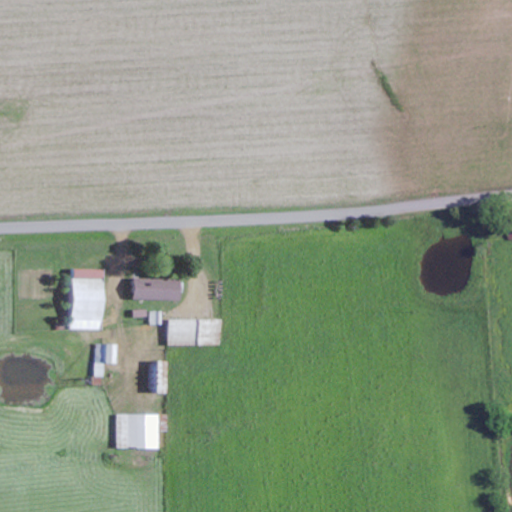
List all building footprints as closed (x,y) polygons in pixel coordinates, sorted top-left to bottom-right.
[(100,270),(68,269),(67,330),(99,331),(100,270)] [(177,280),(129,279),(128,300),(176,302),(177,280)] [(147,325),(158,325),(158,312),(147,312),(147,325)] [(217,320),(165,319),(165,346),(216,347),(217,320)] [(93,377),(101,377),(101,364),(114,365),(115,345),(93,344),(93,377)] [(165,362),(147,361),(147,393),(164,394),(165,362)] [(114,449),(156,449),(157,415),(115,415),(114,449)]
